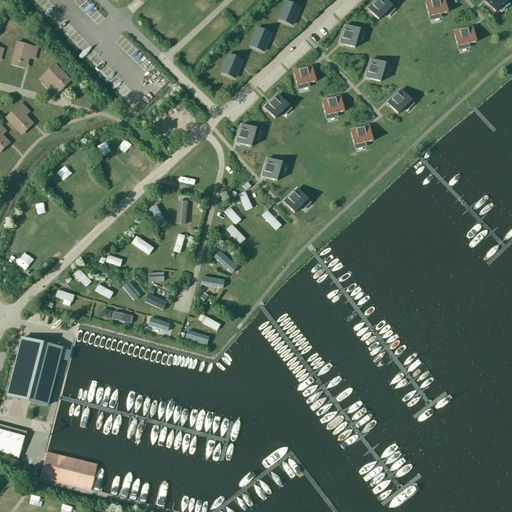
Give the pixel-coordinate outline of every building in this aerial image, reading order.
[(385,0),(376,0),(367,9),(378,20),(384,14),(385,15),(391,9),(390,8),(392,7),(385,0)] [(444,0),(434,0),(425,2),(428,17),(430,17),(430,18),(439,16),(438,15),(447,13),(444,0)] [(506,2),(507,1),(506,0),(486,0),(485,1),(495,12),(499,9),(501,11),(508,4),(506,2)] [(401,1),(391,14),(403,24),(413,11),(401,1)] [(291,25),(299,7),(298,7),(286,3),(286,2),(285,2),(279,17),(280,17),(280,16),(292,21),(291,25)] [(339,44),(354,48),(356,39),(358,40),(360,32),(359,31),(359,30),(345,25),(339,44)] [(472,28),(453,32),(457,47),(459,46),(459,48),(467,46),(467,44),(476,42),(472,28)] [(261,54),(268,36),(267,36),(267,37),(255,32),(255,31),(249,46),(262,51),(260,54),(261,54)] [(26,64),(28,56),(34,58),(37,48),(17,42),(12,59),(26,64)] [(232,80),(240,62),(239,62),(227,57),(226,57),(220,72),(221,72),(233,77),(232,80)] [(371,59),(365,78),(380,82),(382,73),(383,74),(386,66),(385,65),(385,64),(371,59)] [(295,68),(298,83),(300,83),(301,84),(309,82),(308,81),(317,79),(314,64),(295,68)] [(55,88),(66,77),(54,65),(39,79),(46,87),(50,83),(55,88)] [(407,94),(420,81),(409,70),(396,83),(407,94)] [(302,113),(315,101),(304,90),(292,102),(302,113)] [(401,90),(387,103),(397,114),(404,108),(405,109),(411,103),(410,102),(411,101),(401,90)] [(280,93),(265,106),(275,118),(276,116),(277,117),(283,112),(283,111),(289,105),(280,93)] [(341,94),(322,99),(326,114),(328,113),(328,114),(336,112),(336,111),(345,109),(341,94)] [(27,111),(20,104),(5,118),(18,131),(28,121),(23,115),(27,111)] [(186,116),(176,104),(163,116),(173,128),(186,116)] [(242,121),(236,139),(251,144),(251,142),(252,142),(255,134),(254,134),(256,125),(242,121)] [(367,128),(348,132),(351,147),(353,146),(353,147),(361,146),(361,145),(370,143),(367,128)] [(110,155),(121,167),(134,155),(123,143),(110,155)] [(266,155),(260,173),(275,178),(275,177),(276,177),(279,169),(278,169),(281,160),(266,155)] [(64,181),(76,194),(88,182),(76,169),(64,181)] [(295,186),(280,199),(290,210),(291,209),(292,210),(298,204),(305,197),(295,186)] [(261,205),(269,208),(272,199),(257,195),(255,199),(262,202),(261,205)] [(177,199),(177,221),(186,221),(187,199),(177,199)] [(155,203),(148,208),(162,229),(169,224),(155,203)] [(46,240),(60,228),(47,214),(34,225),(46,240)] [(237,214),(232,219),(244,232),(250,227),(237,214)] [(226,228),(240,244),(246,238),(232,223),(226,228)] [(174,250),(181,252),(186,236),(179,234),(174,250)] [(131,244),(149,256),(155,247),(136,236),(131,244)] [(214,253),(230,271),(236,266),(221,248),(214,253)] [(156,280),(164,280),(164,271),(155,271),(156,280)] [(66,282),(82,290),(85,283),(69,275),(66,282)] [(204,281),(221,286),(223,279),(206,275),(204,281)] [(122,286),(133,301),(140,297),(130,281),(122,286)] [(94,291),(109,300),(114,292),(98,283),(94,291)] [(57,288),(55,297),(66,300),(68,290),(57,288)] [(236,305),(240,296),(225,289),(220,298),(236,305)] [(160,309),(164,301),(149,293),(145,301),(160,309)] [(129,322),(131,315),(113,309),(111,316),(129,322)] [(217,330),(221,323),(205,314),(201,321),(217,330)] [(164,333),(167,324),(149,318),(146,327),(164,333)] [(191,331),(189,336),(204,342),(206,336),(191,331)] [(61,348),(22,338),(7,396),(46,406),(61,348)] [(24,437),(0,430),(0,453),(18,459),(24,437)] [(89,490),(96,465),(46,453),(40,478),(89,490)] [(7,484),(3,495),(13,499),(17,488),(7,484)]
